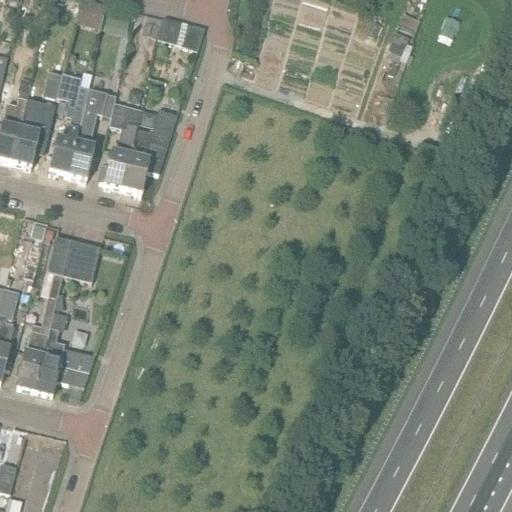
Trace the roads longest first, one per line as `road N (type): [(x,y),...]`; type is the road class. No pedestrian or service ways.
road 1 (motorway): [(511,237),(373,511)]
road 2 (residential): [(157,229),(219,48),(215,20)]
road 3 (residential): [(89,431),(157,229)]
road 4 (residential): [(157,229),(0,191)]
